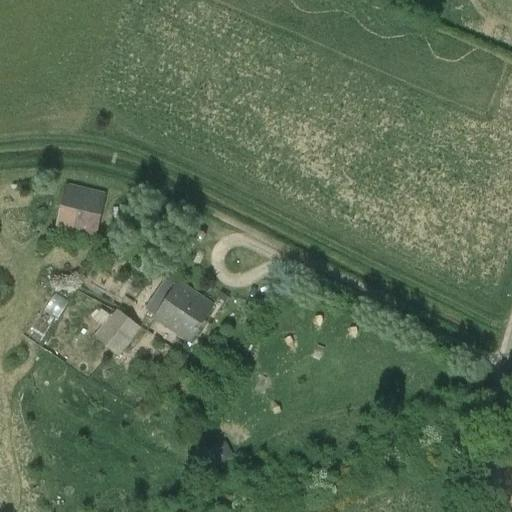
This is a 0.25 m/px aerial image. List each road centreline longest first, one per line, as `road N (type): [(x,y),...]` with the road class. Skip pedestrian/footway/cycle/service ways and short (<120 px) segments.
road 1 (track): [(510,368),(299,269),(230,284)]
road 2 (tertiary): [(485,511),(511,359)]
